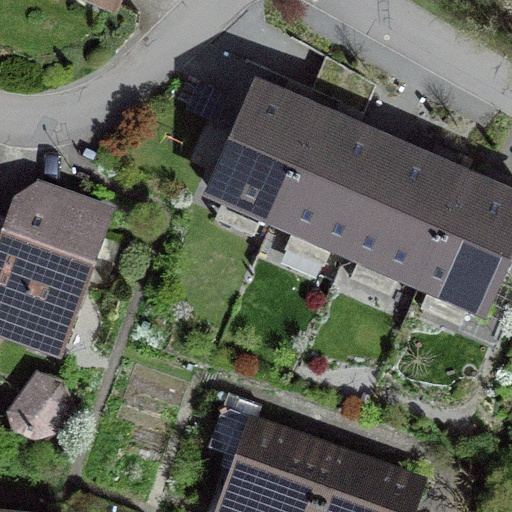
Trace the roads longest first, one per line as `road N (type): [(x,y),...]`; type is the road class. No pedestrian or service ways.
road 1 (residential): [(212,0),(106,104),(29,122),(0,114)]
road 2 (residential): [(366,0),(511,93)]
